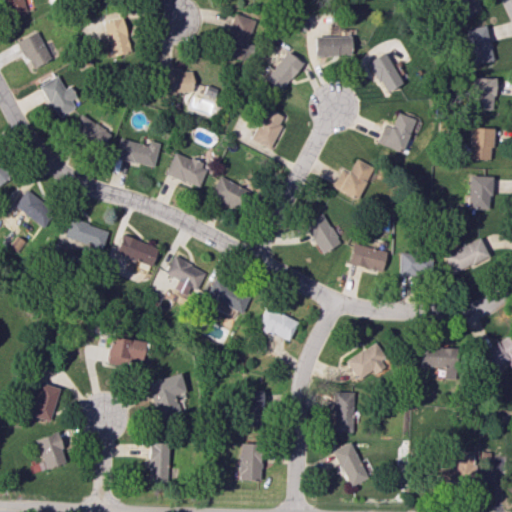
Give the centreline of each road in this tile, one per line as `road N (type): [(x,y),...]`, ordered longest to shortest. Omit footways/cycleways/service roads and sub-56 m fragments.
road 1 (residential): [(498,298),(466,312),(357,308),(334,299),(162,211),(48,166),(0,97)]
road 2 (residential): [(334,299),(295,389),(291,511)]
road 3 (residential): [(333,106),(251,258)]
